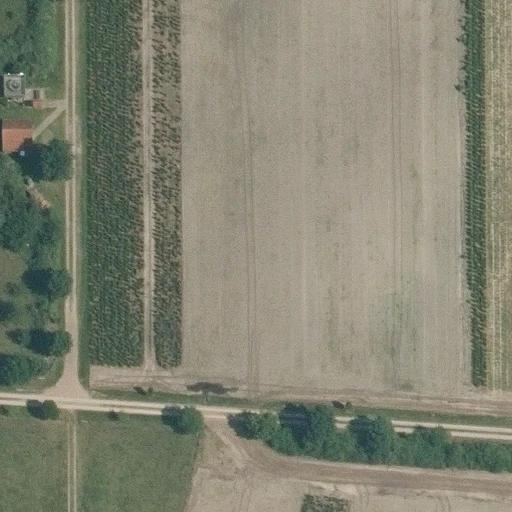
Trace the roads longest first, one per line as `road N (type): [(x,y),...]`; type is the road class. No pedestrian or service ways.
road 1 (track): [(0,399),(511,435)]
road 2 (track): [(70,405),(78,0)]
